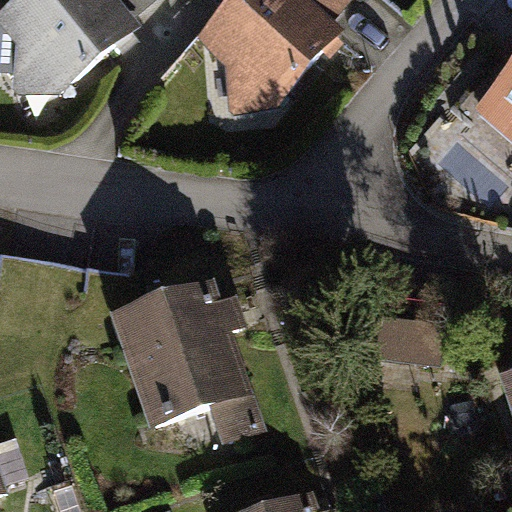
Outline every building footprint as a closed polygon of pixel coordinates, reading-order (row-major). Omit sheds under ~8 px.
[(16,96),(61,98),(142,35),(129,19),(153,0),(6,0),(0,5),(0,19),(18,42),(16,96)] [(227,116),(275,111),(344,33),(331,22),(348,3),(344,0),(221,0),(190,36),(229,70),(227,116)] [(511,68),(476,112),(511,142),(511,68)] [(0,329),(80,340),(88,271),(2,260),(0,279),(0,329)] [(88,271),(80,340),(120,345),(148,429),(210,409),(223,447),(263,434),(213,283),(143,306),(147,278),(88,271)] [(511,376),(501,380),(511,414),(511,471),(508,472),(511,485),(511,376)] [(473,400),(451,406),(457,428),(479,422),(473,400)] [(16,440),(0,445),(0,460),(8,485),(28,479),(16,440)] [(317,511),(310,491),(250,511),(317,511)]
